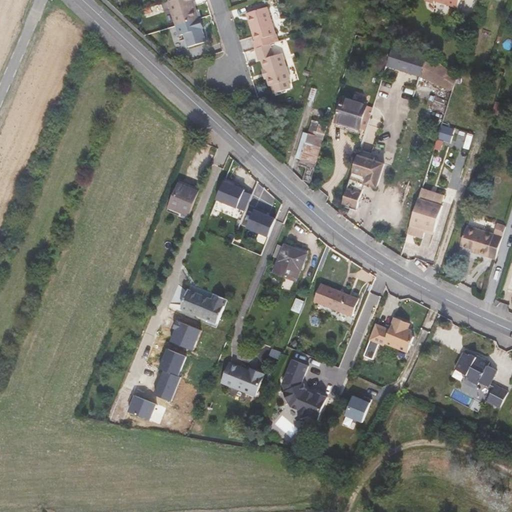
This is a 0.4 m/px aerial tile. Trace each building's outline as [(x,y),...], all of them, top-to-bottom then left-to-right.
[(193,0),(172,0),(169,1),(171,7),(180,36),(202,28),(193,0)] [(267,7),(251,12),(254,19),(249,20),(256,40),(254,41),(256,49),(270,44),(272,44),(270,37),(276,35),(267,7)] [(266,68),(264,69),(267,78),(269,86),(272,85),(275,84),(278,92),(291,88),(288,80),(290,79),(282,54),(274,56),(270,44),(256,49),(260,60),(263,59),(266,68)] [(426,57),(393,47),(386,68),(419,79),(426,57)] [(426,57),(419,79),(453,93),(457,77),(428,53),(426,57)] [(360,129),(364,117),(368,104),(345,97),(337,121),(346,123),(344,129),(359,133),(360,129)] [(502,116),(506,103),(496,100),(493,113),(502,116)] [(360,129),(367,131),(371,118),(364,117),(360,129)] [(310,134),(305,132),(297,158),(302,160),(300,164),(309,167),(305,180),(311,182),(328,126),(319,124),(320,122),(314,120),(310,134)] [(451,143),(455,128),(442,124),(438,139),(451,143)] [(357,162),(343,205),(357,210),(365,186),(377,190),(384,166),(358,158),(357,162)] [(225,181),(218,200),(246,212),(252,194),(245,191),(245,189),(225,181)] [(169,206),(190,215),(200,192),(178,183),(169,206)] [(422,190),(419,199),(442,206),(445,197),(422,190)] [(442,206),(419,199),(407,236),(422,241),(425,232),(426,230),(435,232),(443,207),(442,206)] [(269,237),(276,219),(267,215),(262,213),(263,211),(255,208),(247,228),(269,237)] [(497,223),(494,234),(503,237),(506,226),(497,223)] [(503,237),(494,234),(467,225),(461,245),(473,249),(479,251),(477,254),(495,260),(503,237)] [(274,271),(297,280),(307,253),(285,244),(274,271)] [(321,284),(314,301),(352,316),(359,299),(321,284)] [(219,323),(220,321),(228,300),(214,294),(212,299),(188,290),(181,307),(219,323)] [(193,352),(202,331),(179,320),(170,341),(193,352)] [(400,347),(409,351),(414,340),(412,334),(409,332),(411,326),(396,320),(390,332),(377,326),(370,341),(384,346),(385,344),(398,351),(400,347)] [(407,355),(409,351),(400,347),(398,351),(407,355)] [(164,371),(179,377),(187,356),(168,349),(161,370),(164,371)] [(490,387),(498,371),(488,367),(490,363),(476,356),(476,357),(471,355),(471,357),(464,354),(456,371),(467,377),(466,379),(480,385),(481,383),(490,387)] [(253,364),(233,356),(225,376),(259,390),(268,368),(254,362),(253,364)] [(309,366),(292,359),(282,386),(285,393),(281,394),(286,406),(290,405),(291,408),(299,412),(298,414),(301,421),(308,418),(320,423),(326,409),(323,408),(328,396),(317,392),(316,396),(306,392),(303,385),(301,385),(309,366)] [(164,371),(154,394),(172,401),(181,378),(179,377),(164,371)] [(495,385),(488,402),(503,407),(509,390),(495,385)] [(363,422),(372,399),(365,396),(364,399),(354,395),(346,415),(363,422)] [(135,396),(129,411),(149,420),(156,404),(135,396)] [(314,437),(305,433),(301,446),(309,449),(314,437)]
